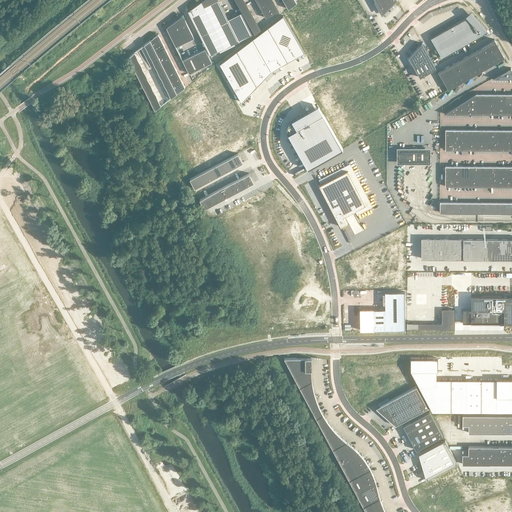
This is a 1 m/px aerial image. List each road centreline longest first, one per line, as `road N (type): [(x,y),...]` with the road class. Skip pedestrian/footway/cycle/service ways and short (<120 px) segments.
road 1 (unclassified): [(436,0),(379,49),(281,96),(263,129),(267,159),(305,208),(325,251),(342,399),(389,453),(414,511)]
road 2 (residential): [(121,416),(0,482)]
